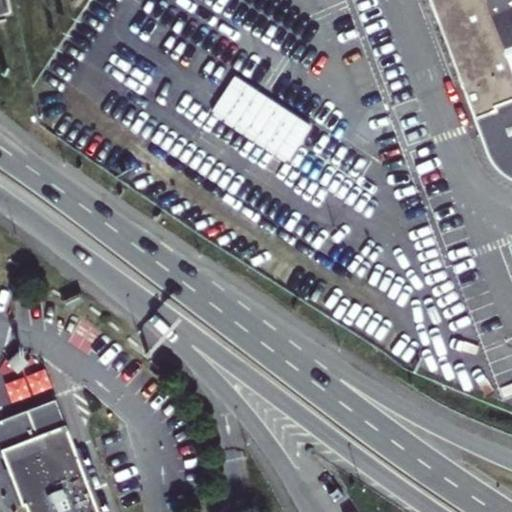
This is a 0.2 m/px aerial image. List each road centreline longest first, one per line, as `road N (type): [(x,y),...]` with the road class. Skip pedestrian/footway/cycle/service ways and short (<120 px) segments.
road 1 (motorway): [(113,278),(436,511)]
road 2 (tertiary): [(259,342),(0,146)]
road 3 (tertiary): [(113,278),(243,411),(309,511)]
road 4 (motorway): [(494,511),(259,342)]
road 5 (tertiary): [(511,459),(408,411),(318,353),(259,342)]
road 6 (tertiary): [(0,194),(113,278)]
